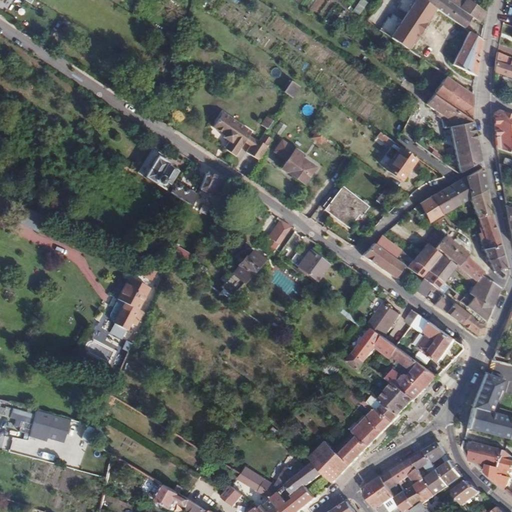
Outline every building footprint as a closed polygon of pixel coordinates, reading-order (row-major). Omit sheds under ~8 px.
[(415,0),(390,38),(421,59),(429,47),(415,37),(423,24),(438,34),(448,18),(425,3),(421,0),(415,0)] [(427,0),(425,3),(448,18),(468,32),(475,20),(445,0),(427,0)] [(465,0),(445,0),(475,20),(478,23),(485,13),(465,0)] [(451,66),(474,76),(480,40),(468,32),(451,66)] [(511,59),(496,52),(494,72),(511,77),(511,59)] [(445,78),(433,94),(472,120),(473,121),(473,98),(445,78)] [(290,82),(283,92),(288,96),(291,97),(298,87),(290,82)] [(472,120),(433,94),(424,105),(455,126),(472,120)] [(496,149),(511,154),(511,115),(499,111),(495,114),(496,147),(496,149)] [(226,147),(233,152),(247,129),(223,113),(213,128),(225,136),(224,138),(230,142),(226,147)] [(272,121),(266,117),(261,125),(267,129),(272,121)] [(473,121),(472,120),(455,126),(449,128),(449,131),(446,131),(448,142),(452,141),(453,146),(476,142),(473,121)] [(247,129),(233,152),(236,154),(251,132),(247,129)] [(315,135),(313,138),(321,144),(323,142),(326,143),(327,141),(313,131),(312,133),(315,135)] [(386,137),(377,131),(374,135),(383,140),(386,137)] [(247,153),(259,161),(268,148),(259,141),(259,140),(257,139),(247,153)] [(417,141),(414,144),(440,162),(442,159),(417,141)] [(476,142),(453,146),(459,173),(480,161),(476,142)] [(286,162),(281,169),(304,184),(314,169),(303,161),(305,157),(294,150),(286,144),(277,156),(286,162)] [(375,165),(384,171),(396,153),(387,146),(375,165)] [(152,148),(137,173),(166,190),(171,184),(170,183),(177,171),(168,166),(170,162),(158,155),(160,153),(152,148)] [(396,153),(384,171),(400,181),(414,161),(399,150),(396,153)] [(482,169),(465,178),(470,200),(478,217),(489,213),(484,191),(486,190),(482,169)] [(207,173),(200,189),(208,193),(209,192),(216,195),(221,184),(214,181),(216,177),(207,173)] [(465,178),(443,190),(453,209),(470,200),(465,178)] [(171,193),(190,204),(194,194),(177,183),(176,185),(174,183),(171,186),(173,188),(171,193)] [(327,208),(325,210),(349,228),(359,215),(362,217),(369,207),(342,187),(332,200),(330,198),(324,206),(327,208)] [(443,190),(431,196),(443,215),(453,209),(443,190)] [(384,191),(375,202),(381,206),(389,195),(384,191)] [(431,196),(422,201),(433,220),(443,215),(431,196)] [(422,201),(419,203),(431,221),(433,220),(422,201)] [(491,213),(489,213),(478,217),(485,236),(479,239),(484,250),(499,245),(500,245),(491,213)] [(291,226),(280,219),(268,236),(279,245),(281,242),(280,241),(290,227),(291,226)] [(426,244),(433,250),(445,236),(438,231),(426,244)] [(445,236),(433,250),(439,254),(440,253),(455,264),(458,267),(467,257),(468,255),(445,236)] [(381,237),(374,245),(394,260),(401,252),(381,237)] [(426,244),(413,261),(426,271),(440,255),(439,254),(433,250),(426,244)] [(394,260),(374,245),(362,257),(394,279),(403,267),(394,260)] [(506,267),(499,245),(484,250),(493,273),(506,267)] [(300,255),(295,263),(317,279),(328,263),(309,250),(307,253),(305,251),(302,256),(300,255)] [(223,289),(231,297),(245,282),(264,261),(255,253),(248,260),(246,258),(239,266),(240,267),(234,275),(234,276),(223,289)] [(453,266),(440,255),(426,271),(440,282),(444,277),(451,268),(453,266)] [(484,272),(467,257),(458,267),(477,282),(481,276),(483,274),(484,272)] [(406,269),(441,295),(442,296),(448,288),(445,286),(440,282),(426,271),(413,261),(406,269)] [(453,266),(451,268),(474,286),(477,282),(458,267),(455,264),(453,266)] [(142,265),(138,273),(150,279),(153,271),(142,265)] [(466,307),(485,322),(499,288),(484,278),(481,276),(473,298),(466,307)] [(444,277),(440,282),(445,286),(448,282),(444,277)] [(130,278),(117,300),(128,306),(118,325),(126,329),(137,306),(130,302),(131,299),(136,290),(140,283),(130,278)] [(136,290),(131,299),(137,302),(142,293),(136,290)] [(456,290),(454,292),(461,298),(464,294),(462,291),(460,293),(456,290)] [(458,302),(466,307),(473,298),(465,293),(464,294),(461,298),(458,302)] [(441,295),(433,306),(445,314),(453,304),(442,296),(441,295)] [(373,328),(383,336),(400,314),(384,302),(367,324),(373,328)] [(453,304),(445,314),(476,335),(481,334),(483,327),(453,304)] [(432,323),(415,311),(407,322),(423,334),(424,333),(432,323)] [(439,362),(455,340),(432,323),(424,333),(435,340),(429,349),(432,351),(429,356),(439,362)] [(379,344),(384,337),(383,336),(373,328),(353,353),(365,362),(368,364),(370,361),(367,359),(379,344)] [(389,349),(394,344),(384,337),(379,344),(393,355),(394,353),(389,349)] [(415,400),(438,377),(394,344),(389,349),(394,353),(393,355),(414,371),(410,377),(407,374),(402,376),(394,370),(387,379),(394,384),(415,400)] [(365,362),(353,353),(347,361),(359,370),(365,362)] [(373,368),(387,379),(394,370),(380,360),(373,368)] [(467,428),(511,439),(511,417),(491,412),(494,405),(497,406),(505,385),(503,384),(504,381),(486,374),(482,382),(472,407),(467,428)] [(400,415),(415,400),(394,384),(380,400),(384,403),(400,415)] [(354,392),(348,388),(344,393),(350,398),(354,392)] [(354,392),(350,398),(356,402),(360,396),(354,392)] [(383,432),(393,422),(378,411),(374,407),(364,399),(361,402),(372,411),(366,418),(383,432)] [(380,400),(374,407),(378,411),(384,403),(380,400)] [(393,422),(400,415),(384,403),(378,411),(393,422)] [(40,413),(35,427),(47,431),(46,436),(62,441),(68,423),(40,413)] [(368,447),(383,432),(366,418),(358,426),(353,432),(358,437),(368,447)] [(351,465),(368,447),(358,437),(340,454),(351,465)] [(328,441),(311,459),(314,463),(323,472),(334,482),(351,465),(340,454),(328,441)] [(69,443),(63,464),(73,467),(79,446),(69,443)] [(439,443),(424,452),(433,463),(443,456),(446,453),(439,443)] [(473,443),(469,460),(479,462),(488,464),(500,467),(502,457),(511,459),(511,455),(506,452),(504,449),(473,443)] [(424,452),(411,460),(425,479),(435,495),(449,485),(433,463),(424,452)] [(443,456),(433,463),(449,485),(462,476),(452,461),(445,465),(442,461),(446,459),(443,456)] [(486,473),(505,489),(511,478),(508,477),(509,471),(511,472),(511,459),(502,457),(500,467),(488,464),(486,473)] [(305,485),(306,486),(323,472),(314,463),(311,459),(307,460),(304,465),(297,460),(292,470),(286,467),(275,486),(246,468),(242,473),(265,487),(277,494),(279,492),(286,486),(294,494),(305,485)] [(411,460),(392,472),(400,483),(407,492),(416,505),(421,502),(422,503),(426,501),(415,486),(409,490),(408,487),(411,485),(408,481),(413,478),(417,484),(425,479),(411,460)] [(392,472),(383,478),(392,489),(400,483),(392,472)] [(265,487),(242,473),(237,479),(271,499),(277,494),(265,487)] [(383,478),(373,485),(386,503),(397,495),(392,489),(383,478)] [(435,495),(425,479),(417,484),(415,486),(426,501),(435,495)] [(453,492),(443,506),(447,511),(449,511),(460,503),(467,511),(492,511),(498,507),(498,506),(468,480),(453,492)] [(164,485),(156,499),(173,510),(179,502),(187,506),(188,511),(210,511),(184,497),(164,485)] [(273,500),(282,511),(298,511),(316,497),(306,486),(305,485),(294,494),(292,496),(294,499),(288,504),(279,492),(277,494),(271,499),(273,500)] [(366,495),(376,511),(388,511),(383,504),(386,503),(373,485),(368,488),(366,495)] [(231,486),(227,491),(222,497),(233,507),(243,495),(231,486)] [(406,511),(412,511),(411,508),(416,505),(407,492),(398,497),(406,511)] [(258,505),(256,507),(258,508),(261,511),(282,511),(273,500),(262,509),(258,505)] [(356,511),(349,500),(331,511),(356,511)] [(411,508),(412,511),(432,511),(430,507),(426,509),(422,503),(421,502),(416,505),(411,508)]
